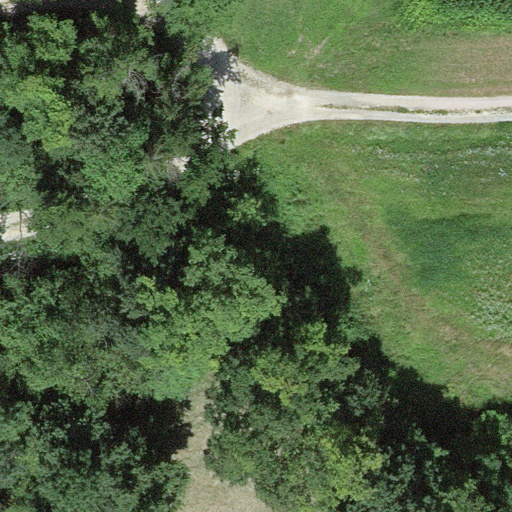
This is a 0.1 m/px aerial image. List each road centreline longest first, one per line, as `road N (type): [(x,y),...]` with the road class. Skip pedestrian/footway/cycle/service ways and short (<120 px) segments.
road 1 (track): [(0,229),(113,204),(175,171),(226,127),(238,98)]
road 2 (track): [(511,107),(238,98)]
road 3 (track): [(92,0),(169,21),(238,98)]
